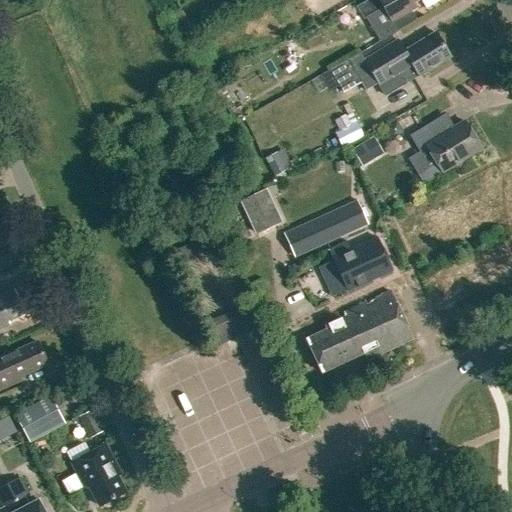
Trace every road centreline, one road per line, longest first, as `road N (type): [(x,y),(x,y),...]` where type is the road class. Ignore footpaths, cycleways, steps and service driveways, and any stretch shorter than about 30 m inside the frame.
road 1 (residential): [(159,511),(0,130)]
road 2 (tertiary): [(200,502),(400,406)]
road 3 (tertiary): [(400,406),(511,345)]
